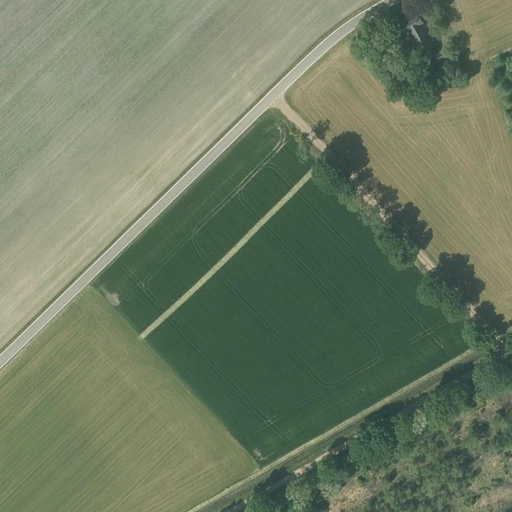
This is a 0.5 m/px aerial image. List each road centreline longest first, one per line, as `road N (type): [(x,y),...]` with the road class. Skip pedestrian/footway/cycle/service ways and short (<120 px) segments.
road 1 (unclassified): [(0,365),(306,63),(395,0)]
road 2 (track): [(511,355),(242,511)]
